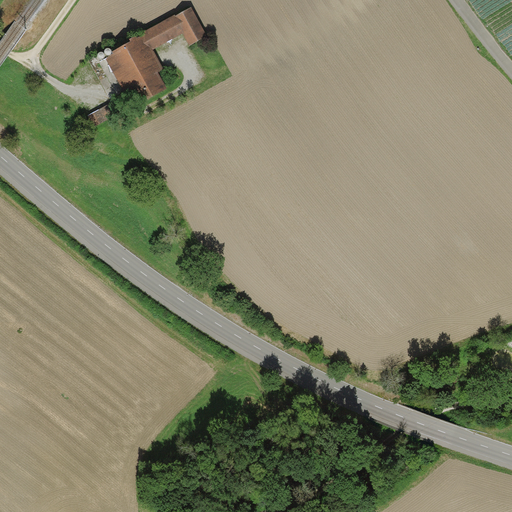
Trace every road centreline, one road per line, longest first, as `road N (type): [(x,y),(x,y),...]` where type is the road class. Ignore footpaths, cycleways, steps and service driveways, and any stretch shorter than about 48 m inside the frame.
road 1 (tertiary): [(511,456),(292,369),(152,282),(0,156)]
road 2 (track): [(511,410),(462,399),(280,511)]
road 3 (track): [(0,43),(57,87),(110,90)]
